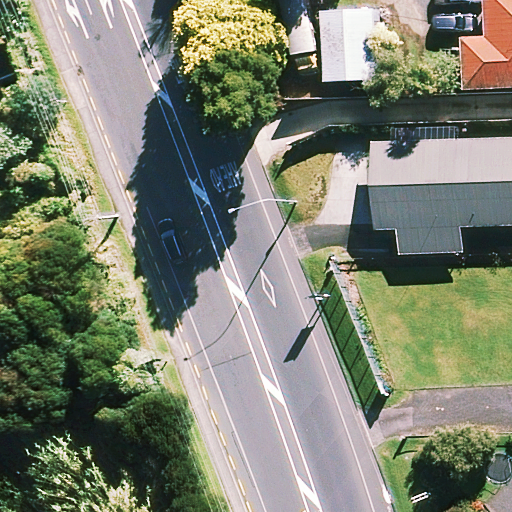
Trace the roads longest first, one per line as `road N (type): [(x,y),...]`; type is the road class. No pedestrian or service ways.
road 1 (secondary): [(313,511),(191,172)]
road 2 (secondary): [(191,172),(106,0)]
road 3 (secondary): [(140,0),(191,172)]
